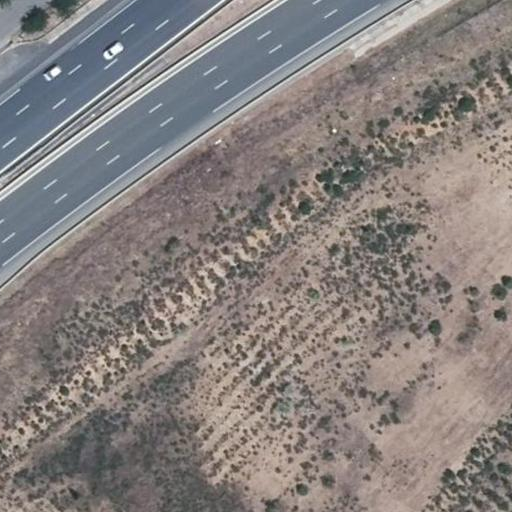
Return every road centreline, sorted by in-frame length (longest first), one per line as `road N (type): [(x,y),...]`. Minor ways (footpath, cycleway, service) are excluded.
road 1 (motorway): [(0,234),(162,114),(337,0)]
road 2 (motorway): [(180,0),(0,139)]
